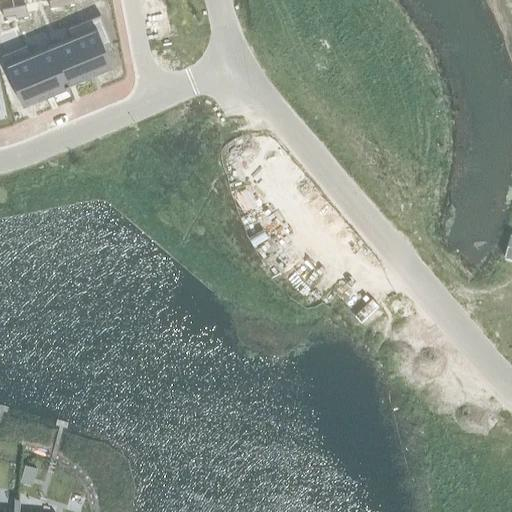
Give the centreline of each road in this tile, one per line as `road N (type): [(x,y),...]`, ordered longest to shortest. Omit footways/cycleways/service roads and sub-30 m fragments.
road 1 (tertiary): [(511,392),(230,67)]
road 2 (residential): [(0,160),(148,102)]
